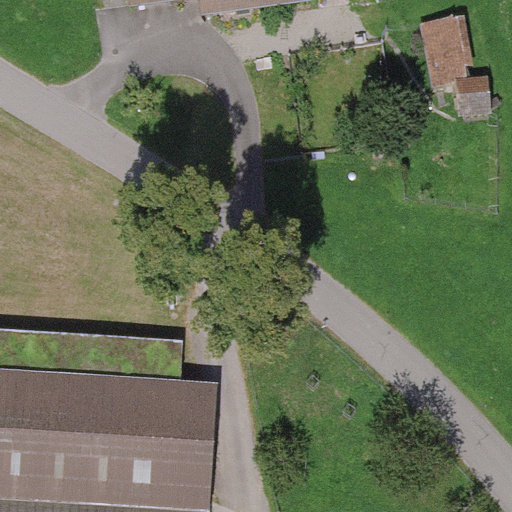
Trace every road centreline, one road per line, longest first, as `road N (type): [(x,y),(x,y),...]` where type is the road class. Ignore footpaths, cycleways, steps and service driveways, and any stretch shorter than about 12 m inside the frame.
road 1 (tertiary): [(511,475),(487,440),(338,304),(0,84)]
road 2 (track): [(248,511),(234,384),(173,192)]
